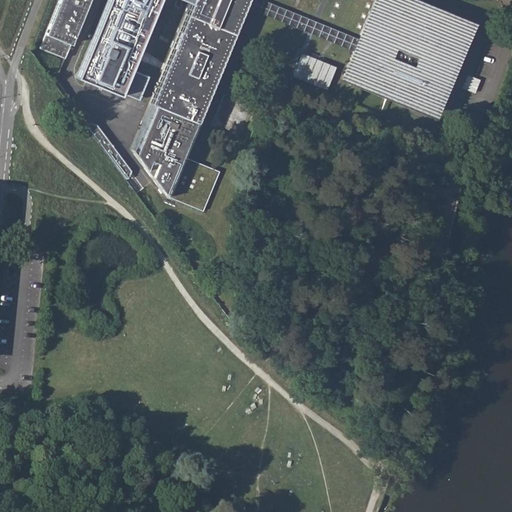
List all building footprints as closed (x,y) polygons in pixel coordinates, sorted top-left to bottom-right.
[(58,0),(47,29),(39,48),(64,58),(70,44),(76,47),(93,0),(58,0)] [(107,0),(76,79),(120,97),(159,0),(107,0)] [(234,16),(241,0),(196,0),(133,154),(138,159),(162,192),(163,191),(167,193),(166,196),(202,211),(218,171),(183,156),(182,159),(177,157),(178,154),(192,121),(192,120),(205,87),(215,65),(234,16)] [(239,18),(294,41),(333,57),(350,64),(376,0),(241,0),(234,16),(239,18)] [(345,77),(432,113),(468,25),(405,0),(376,0),(350,64),(345,77)] [(239,18),(234,16),(215,65),(205,87),(210,89),(239,18)] [(292,75),(328,88),(336,65),(301,52),(292,75)] [(205,87),(192,120),(197,122),(210,127),(223,95),(210,89),(205,87)] [(197,122),(192,120),(192,121),(178,154),(177,157),(182,159),(183,156),(197,122)]
